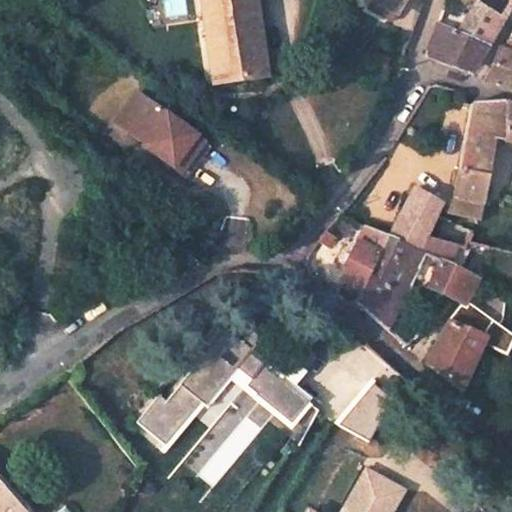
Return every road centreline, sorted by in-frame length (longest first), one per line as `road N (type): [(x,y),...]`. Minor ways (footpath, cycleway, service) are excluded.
road 1 (residential): [(286,268),(511,443)]
road 2 (residential): [(0,389),(53,351),(217,262)]
road 3 (residential): [(286,268),(378,150),(419,72)]
